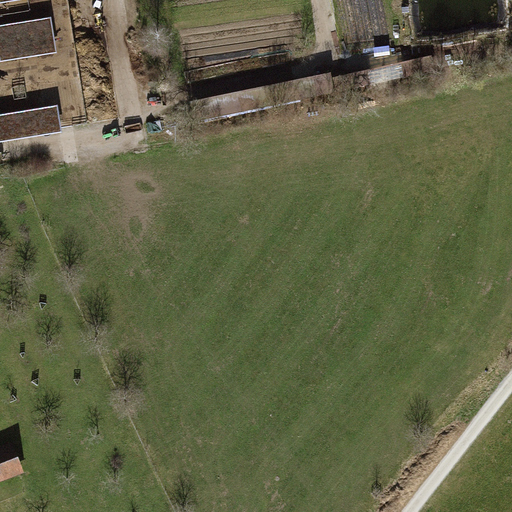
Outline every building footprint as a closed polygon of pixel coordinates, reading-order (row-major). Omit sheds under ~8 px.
[(0,0),(0,10),(68,0),(0,0)] [(166,0),(169,12),(229,0),(166,0)] [(0,31),(0,61),(0,63),(55,55),(51,24),(0,31)] [(431,62),(336,82),(338,92),(433,72),(431,62)] [(331,77),(193,106),(197,125),(335,96),(331,77)] [(0,145),(63,134),(59,109),(0,119),(0,145)] [(0,451),(0,486),(25,477),(13,446),(6,449),(0,451)]
